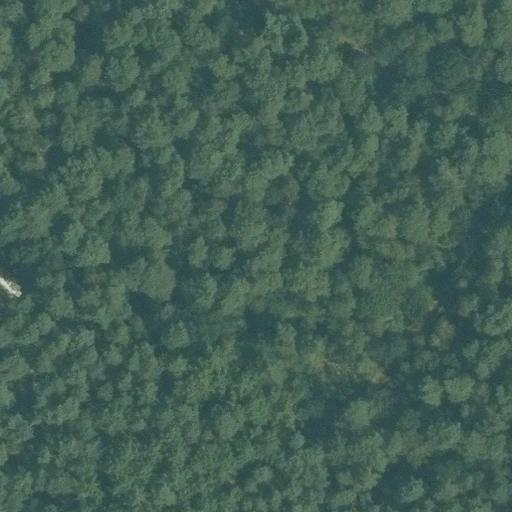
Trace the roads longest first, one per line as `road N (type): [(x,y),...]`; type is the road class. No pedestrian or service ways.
road 1 (track): [(336,409),(354,404),(472,262),(511,181)]
road 2 (track): [(511,129),(257,0)]
